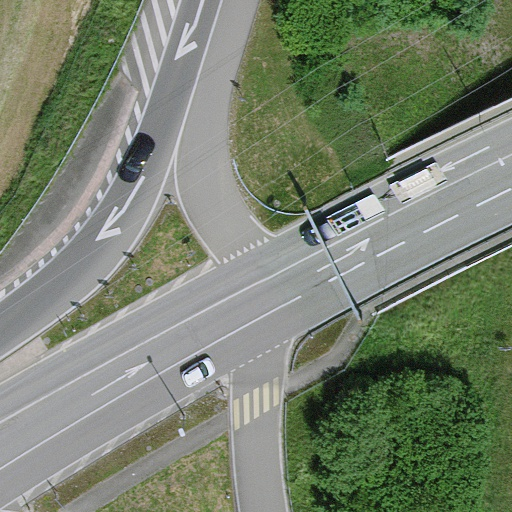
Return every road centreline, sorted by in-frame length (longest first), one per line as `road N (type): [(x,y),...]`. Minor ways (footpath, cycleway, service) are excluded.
road 1 (secondary): [(511,508),(67,430),(0,437)]
road 2 (motorway): [(201,0),(139,182),(106,238),(0,330)]
road 3 (secondary): [(511,171),(269,294)]
